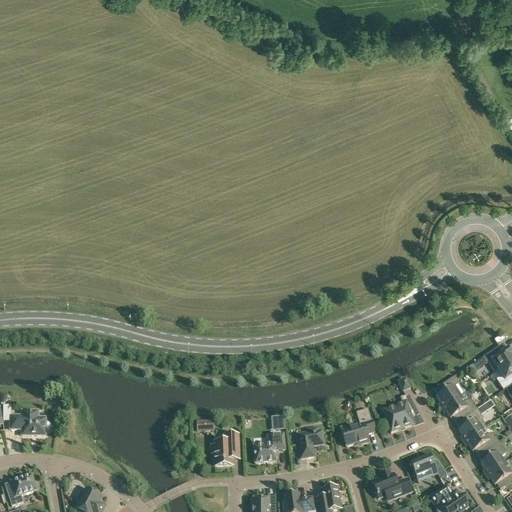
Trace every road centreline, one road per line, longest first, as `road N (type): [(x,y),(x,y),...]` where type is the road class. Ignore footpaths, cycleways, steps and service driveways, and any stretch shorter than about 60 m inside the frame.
road 1 (primary): [(377,314),(300,341),(244,348),(68,322),(0,322)]
road 2 (residential): [(489,511),(439,442),(351,466)]
road 3 (residential): [(351,466),(235,483),(233,511)]
